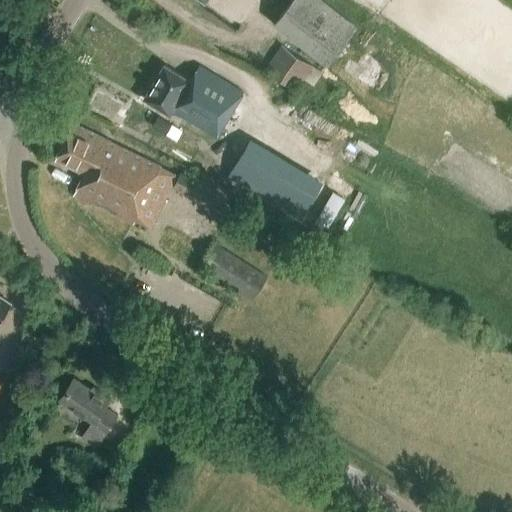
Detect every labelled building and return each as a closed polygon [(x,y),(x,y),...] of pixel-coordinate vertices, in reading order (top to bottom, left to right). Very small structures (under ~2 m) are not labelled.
[(332,53),(355,24),(325,0),(280,0),(275,8),(332,53)] [(272,87),(287,96),(292,89),(296,92),(304,78),(313,84),(320,71),(312,66),(282,45),(265,70),(277,79),(272,87)] [(199,64),(190,80),(164,64),(142,99),(170,117),(173,113),(217,138),(245,92),(199,64)] [(323,106),(342,119),(355,99),(336,86),(323,106)] [(113,122),(121,126),(125,118),(118,114),(113,122)] [(182,128),(158,115),(152,124),(177,138),(182,128)] [(178,174),(160,166),(160,165),(72,124),(55,159),(85,173),(74,196),(132,224),(134,221),(152,229),(178,174)] [(286,141),(303,149),(309,137),(293,128),(286,141)] [(227,197),(207,186),(181,173),(173,188),(220,212),(227,197)] [(253,298),(267,277),(213,242),(199,264),(253,298)] [(0,320),(8,309),(12,303),(0,295),(0,320)] [(95,447),(116,416),(103,408),(108,400),(98,393),(96,396),(73,380),(60,400),(92,421),(81,438),(95,447)]
